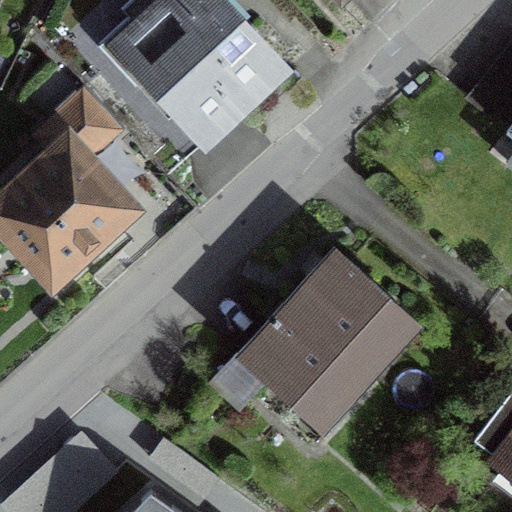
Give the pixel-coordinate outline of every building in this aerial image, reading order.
[(234,0),(143,0),(108,32),(206,143),(293,66),(234,0)] [(85,94),(53,121),(83,155),(114,128),(85,94)] [(55,150),(0,199),(0,217),(53,276),(117,217),(55,150)] [(404,312),(342,255),(315,285),(306,276),(239,349),(322,425),(355,388),(344,378),(404,312)] [(511,400),(504,394),(472,437),(496,454),(492,459),(511,473),(511,400)] [(80,428),(0,499),(0,500),(11,511),(70,511),(118,469),(80,428)] [(220,475),(161,435),(147,455),(204,495),(220,475)] [(191,511),(153,483),(119,511),(191,511)]
